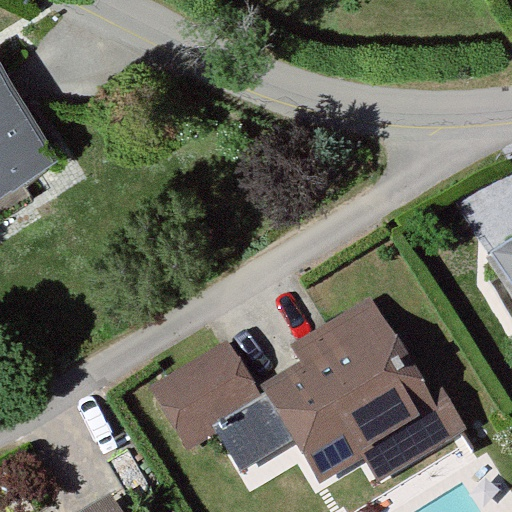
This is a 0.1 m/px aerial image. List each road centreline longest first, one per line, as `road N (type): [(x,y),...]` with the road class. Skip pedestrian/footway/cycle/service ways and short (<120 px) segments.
road 1 (residential): [(0,431),(439,165),(491,109)]
road 2 (residential): [(491,109),(386,116),(291,97),(91,0)]
